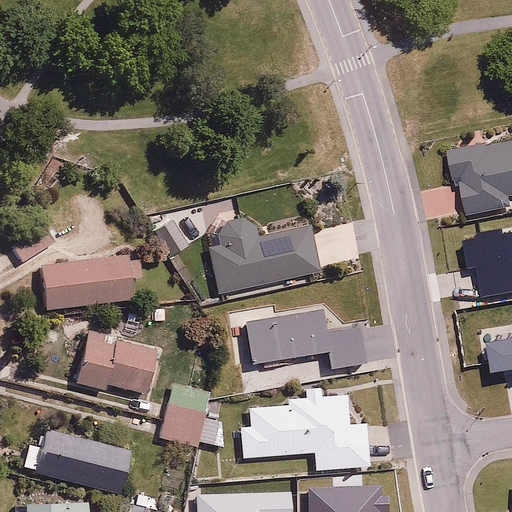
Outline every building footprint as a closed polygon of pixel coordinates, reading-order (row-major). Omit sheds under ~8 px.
[(483,139),(446,146),(450,167),(457,166),(465,214),(511,206),(509,193),(511,192),(511,140),(484,146),(483,139)] [(222,244),(211,247),(222,293),(322,269),(311,223),(264,234),(260,225),(254,220),(246,217),(238,217),(231,220),(224,227),(221,235),(222,244)] [(180,218),(170,225),(185,245),(194,238),(180,218)] [(46,306),(136,295),(134,278),(143,276),(140,252),(41,263),(46,306)] [(511,322),(476,329),(481,358),(490,356),(492,369),(511,365),(511,322)] [(92,330),(78,381),(106,388),(107,382),(148,393),(160,348),(92,330)] [(324,385),(305,386),(306,398),(289,399),(289,404),(249,407),(250,425),(242,425),(244,455),(315,451),(316,467),(370,463),(367,421),(351,422),(349,392),(324,394),(324,385)] [(208,410),(170,402),(162,438),(200,446),(201,441),(206,415),(208,410)] [(225,419),(206,415),(201,441),(220,445),(225,419)] [(30,442),(24,465),(123,491),(134,448),(48,425),(43,445),(30,442)] [(296,478),(267,479),(268,493),(297,491),(296,478)] [(172,499),(136,488),(133,500),(168,511),(172,499)] [(88,498),(27,500),(27,511),(99,511),(100,507),(88,508),(88,498)]
